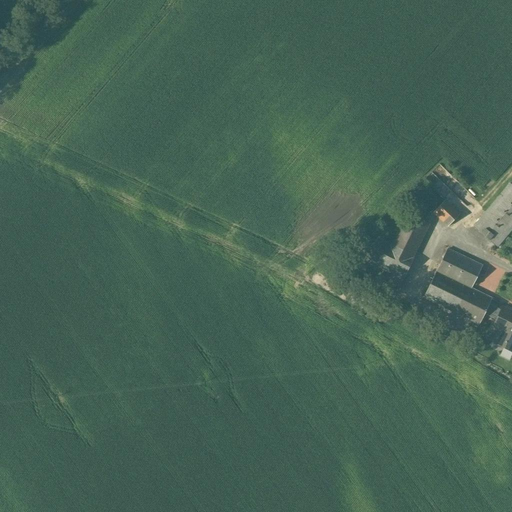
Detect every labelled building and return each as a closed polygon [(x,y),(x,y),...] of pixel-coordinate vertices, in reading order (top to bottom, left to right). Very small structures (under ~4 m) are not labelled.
[(511,185),(510,183),(473,227),(497,247),(511,228),(511,185)] [(436,205),(437,200),(436,195),(433,191),(429,188),(423,187),(419,188),(414,191),(412,196),(411,201),(412,206),(415,210),(419,213),(424,214),(429,212),(433,210),(436,205)] [(459,214),(445,200),(433,212),(447,226),(459,214)] [(407,213),(392,245),(378,238),(363,267),(400,286),(414,256),(413,255),(429,223),(407,213)] [(482,266),(447,249),(423,298),(458,314),(471,288),(478,273),(482,266)] [(482,266),(478,273),(485,276),(488,269),(482,266)] [(491,298),(471,288),(458,314),(478,324),(489,302),(491,298)] [(501,309),(489,302),(484,314),(496,320),(501,309)] [(511,312),(502,307),(501,309),(496,320),(493,327),(500,330),(494,343),(511,351),(511,312)]
